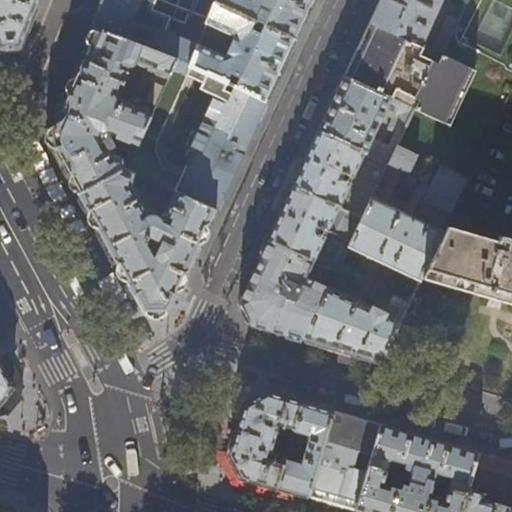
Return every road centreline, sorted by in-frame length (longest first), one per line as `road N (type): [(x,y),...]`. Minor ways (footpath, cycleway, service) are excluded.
road 1 (residential): [(185,341),(207,311),(349,0)]
road 2 (residential): [(185,341),(511,432)]
road 3 (primary): [(103,423),(82,356),(0,207)]
